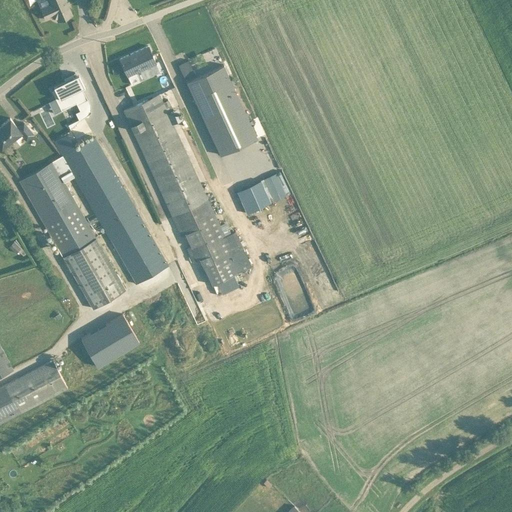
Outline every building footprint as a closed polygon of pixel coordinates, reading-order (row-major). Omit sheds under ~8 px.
[(58,20),(72,14),(67,3),(70,2),(68,0),(36,0),(45,18),(51,15),(56,17),(58,20)] [(119,57),(129,80),(133,82),(138,79),(139,74),(137,70),(155,62),(148,45),(119,57)] [(220,153),(256,137),(223,63),(187,80),(220,153)] [(66,81),(51,89),(61,108),(76,101),(77,103),(87,98),(74,71),(63,76),(66,81)] [(172,109),(164,90),(123,109),(180,234),(185,232),(190,244),(186,247),(192,260),(199,257),(211,283),(251,264),(235,230),(230,232),(225,221),(219,224),(167,111),(172,109)] [(10,117),(0,124),(0,144),(1,147),(20,132),(26,140),(34,133),(23,120),(16,126),(10,117)] [(62,154),(75,146),(66,130),(52,138),(62,154)] [(75,146),(62,154),(73,175),(96,215),(98,218),(135,282),(167,263),(94,135),(75,146)] [(73,175),(62,154),(19,180),(92,307),(125,288),(88,224),(98,218),(96,215),(86,220),(63,181),(73,175)] [(267,200),(288,191),(278,169),(258,177),(267,200)] [(21,204),(15,194),(6,199),(12,209),(21,204)] [(16,238),(9,246),(16,252),(18,253),(19,251),(18,250),(22,245),(16,238)] [(68,306),(72,304),(66,294),(62,296),(68,306)] [(192,308),(196,323),(204,321),(199,306),(192,308)] [(91,364),(134,342),(119,313),(76,335),(91,364)] [(0,343),(0,374),(13,368),(0,343)] [(52,358),(0,385),(0,421),(68,387),(52,358)]
